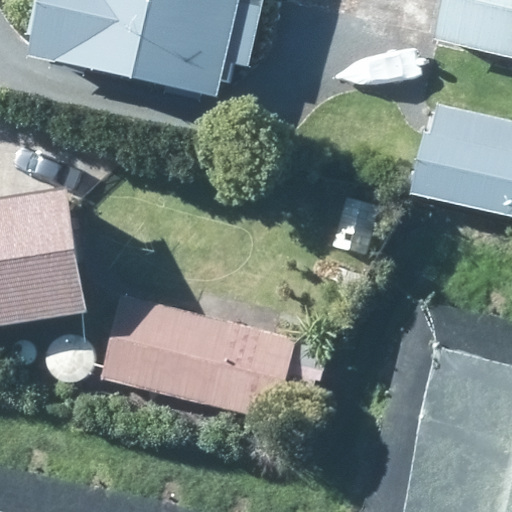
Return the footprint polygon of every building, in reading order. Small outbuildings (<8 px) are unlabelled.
[(263,0),(52,0),(39,63),(240,107),(263,0)] [(511,0),(451,0),(440,48),(511,65),(511,0)] [(511,126),(441,108),(418,201),(511,223),(511,126)] [(80,186),(0,194),(0,333),(95,323),(80,186)] [(300,347),(127,307),(110,383),(282,423),(300,347)]
